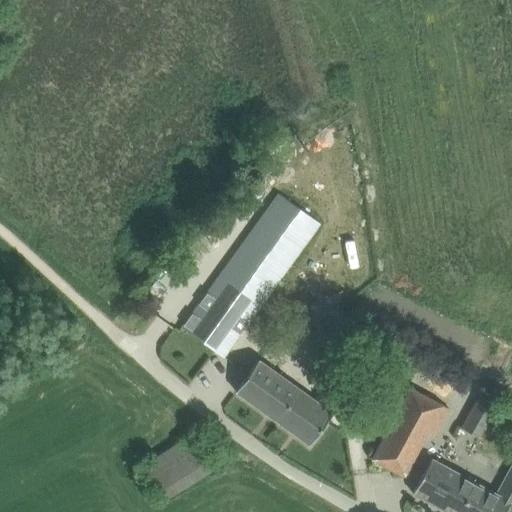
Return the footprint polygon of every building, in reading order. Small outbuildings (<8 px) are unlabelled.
[(320,223),(278,192),(193,310),(186,321),(182,326),(223,357),(252,317),(320,223)] [(306,338),(299,350),(319,362),(326,349),(306,338)] [(314,400),(258,359),(248,373),(235,391),(309,444),(346,393),(329,380),(314,400)] [(410,387),(372,458),(392,469),(404,476),(427,433),(434,436),(449,407),(410,387)] [(470,412),(490,423),(499,408),(479,397),(470,412)] [(199,434),(146,458),(164,496),(216,472),(199,434)] [(417,483),(412,492),(445,510),(448,511),(504,511),(510,502),(511,503),(511,463),(496,493),(463,476),(431,458),(417,483)]
